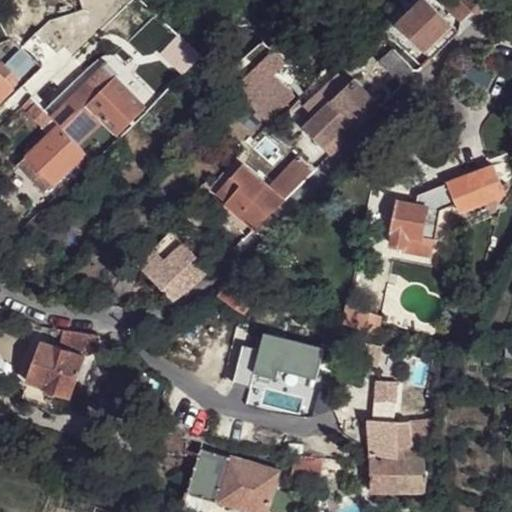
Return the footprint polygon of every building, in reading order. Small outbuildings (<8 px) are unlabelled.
[(447,24),(422,0),(419,0),(395,25),(419,51),(447,24)] [(468,10),(458,0),(442,0),(439,2),(458,21),(468,10)] [(458,0),(468,10),(473,15),(485,3),(482,0),(458,0)] [(454,32),(447,24),(419,51),(427,59),(454,32)] [(268,117),(297,93),(277,69),(287,61),(274,45),(235,78),(268,117)] [(197,59),(184,46),(170,60),(174,64),(183,72),(197,59)] [(0,96),(10,86),(9,85),(31,63),(16,49),(1,64),(0,63),(0,96)] [(376,63),(395,82),(408,69),(390,50),(376,63)] [(32,105),(45,118),(61,100),(75,87),(57,68),(26,99),(32,105)] [(140,109),(109,77),(100,86),(87,74),(75,87),(61,100),(89,129),(95,121),(112,136),(140,109)] [(348,80),(328,100),(348,120),(356,129),(377,107),(348,80)] [(26,99),(19,106),(24,112),(32,105),(26,99)] [(249,108),(240,99),(234,105),(244,114),(249,108)] [(299,129),(319,148),(344,123),(348,120),(328,100),(299,129)] [(40,127),(47,120),(45,118),(32,105),(24,112),(40,127)] [(47,120),(40,127),(46,135),(54,127),(47,120)] [(344,123),(352,131),(356,129),(348,120),(344,123)] [(327,156),(352,131),(344,123),(319,148),(327,156)] [(40,193),(80,155),(79,153),(54,127),(46,135),(14,165),(40,193)] [(83,149),(79,153),(80,155),(87,162),(92,157),(83,149)] [(281,201),(313,170),(293,151),(261,183),(281,201)] [(225,200),(251,173),(238,161),(212,187),(225,200)] [(501,195),(501,191),(498,185),(490,167),(446,185),(458,213),(501,195)] [(225,200),(252,229),(281,201),(261,183),(251,173),(225,200)] [(397,205),(389,235),(407,240),(418,242),(419,239),(425,211),(397,205)] [(437,215),(425,211),(419,239),(431,242),(437,215)] [(169,233),(136,266),(170,300),(186,290),(204,271),(205,268),(178,244),(169,233)] [(389,235),(386,246),(403,251),(407,240),(389,235)] [(426,260),(431,242),(419,239),(418,242),(407,240),(403,251),(402,254),(426,260)] [(231,279),(213,296),(236,314),(254,296),(231,279)] [(95,352),(95,336),(89,334),(72,331),(60,330),(53,344),(65,350),(82,356),(95,352)] [(329,348),(265,333),(255,376),(278,382),(280,374),(320,383),(329,348)] [(68,398),(82,356),(65,350),(53,344),(38,340),(23,381),(38,386),(38,387),(68,398)] [(375,382),(370,419),(391,420),(395,384),(375,382)] [(393,456),(394,421),(370,419),(365,419),(364,455),(393,456)] [(229,457),(199,446),(186,489),(212,497),(215,498),(229,457)] [(419,491),(419,456),(393,456),(364,455),(364,490),(419,491)] [(229,457),(215,498),(260,511),(265,511),(278,472),(229,457)] [(205,511),(207,511),(212,497),(186,489),(182,504),(205,511)] [(260,511),(215,498),(212,497),(207,511),(260,511)]
